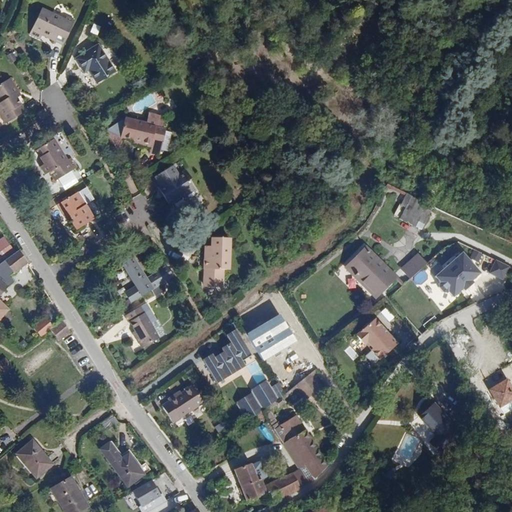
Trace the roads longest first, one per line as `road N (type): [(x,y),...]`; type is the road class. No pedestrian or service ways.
road 1 (residential): [(268,511),(338,458),(426,336),(511,295)]
road 2 (residential): [(49,279),(206,511)]
road 3 (residential): [(49,279),(151,214)]
